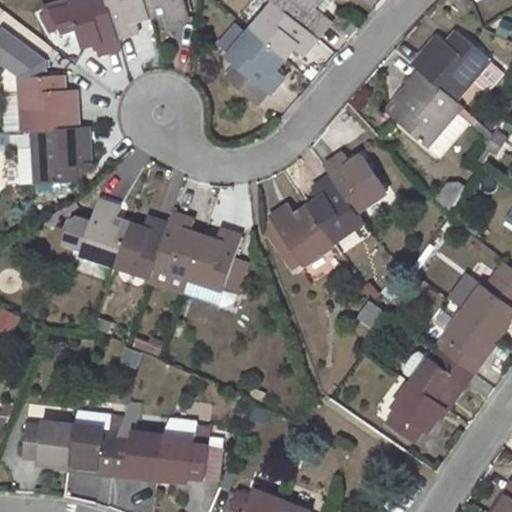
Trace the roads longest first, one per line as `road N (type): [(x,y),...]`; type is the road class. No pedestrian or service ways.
road 1 (residential): [(406,0),(280,150),(217,163),(154,128)]
road 2 (residential): [(431,511),(511,398)]
